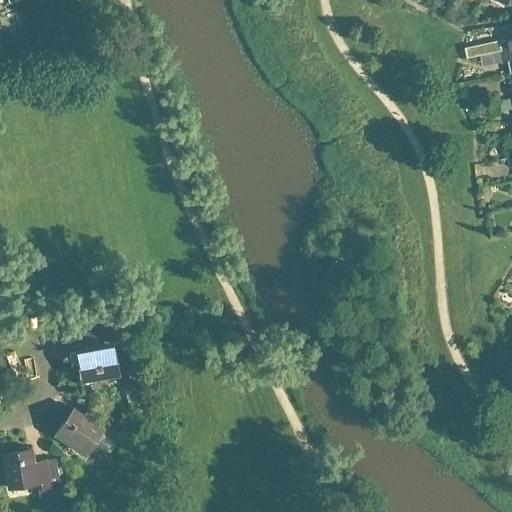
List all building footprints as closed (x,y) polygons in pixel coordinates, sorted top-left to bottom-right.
[(511,48),(511,38),(498,42),(500,51),(511,48)] [(498,42),(481,45),(483,55),(491,53),(500,51),(498,42)] [(511,48),(500,51),(502,62),(511,59),(511,48)] [(500,51),(491,53),(494,63),(502,62),(500,51)] [(511,108),(510,99),(496,102),(498,112),(511,108)] [(131,348),(126,324),(83,332),(85,349),(74,351),(82,393),(92,398),(89,380),(119,375),(119,373),(134,371),(130,348),(131,348)] [(128,426),(92,401),(83,415),(72,408),(54,434),(84,454),(102,429),(117,440),(116,441),(117,442),(128,426)] [(61,493),(55,458),(34,461),(31,448),(2,453),(8,487),(31,483),(32,488),(37,487),(39,497),(61,493)]
